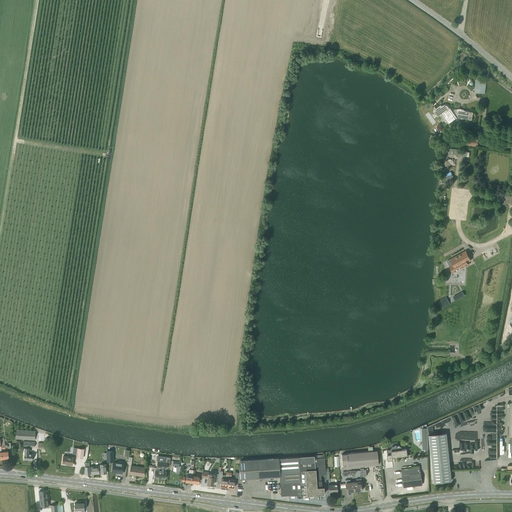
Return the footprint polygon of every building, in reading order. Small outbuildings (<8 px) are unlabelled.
[(489,81),(476,80),(475,88),(489,89),(489,81)] [(443,105),(441,106),(440,104),(434,109),(434,110),(434,112),(435,112),(435,113),(437,116),(441,113),(448,123),(457,117),(472,120),(473,112),(454,109),(454,110),(452,111),(450,107),(449,108),(448,106),(447,105),(446,105),(445,105),(444,105),(443,105)] [(465,138),(464,145),(477,147),(478,139),(465,138)] [(470,260),(465,251),(446,261),(453,273),(468,264),(467,262),(470,260)] [(443,308),(451,304),(446,296),(438,300),(443,308)] [(35,440),(35,431),(16,430),(15,439),(35,440)] [(446,433),(428,434),(433,482),(451,480),(446,433)] [(396,457),(407,455),(406,449),(402,449),(401,447),(399,445),(392,446),(390,448),(390,449),(386,450),(387,460),(392,459),(392,457),(394,457),(394,458),(395,458),(396,458),(396,457)] [(24,460),(32,460),(33,454),(28,454),(29,448),(25,448),(24,460)] [(351,466),(379,465),(378,450),(342,453),(343,469),(352,468),(351,466)] [(280,476),(281,496),(293,495),(297,495),(297,496),(324,494),(323,487),(322,488),(321,475),(326,475),(324,455),(314,456),(279,459),(279,458),(240,460),(238,480),(239,480),(239,478),(246,478),(280,476)] [(72,465),(73,457),(63,456),(62,463),(68,464),(68,465),(72,465)] [(157,471),(165,471),(165,469),(166,469),(167,465),(169,465),(170,457),(158,456),(158,457),(159,457),(158,461),(157,461),(157,471)] [(117,462),(117,463),(113,462),(112,472),(116,472),(116,471),(122,472),(123,464),(123,463),(122,462),(118,462),(117,462)] [(100,466),(92,466),(90,467),(91,474),(100,474),(106,473),(106,464),(100,464),(100,466)] [(143,476),(145,468),(131,466),(130,474),(143,476)] [(402,474),(403,487),(421,485),(419,467),(401,469),(402,474)] [(166,471),(165,471),(157,471),(155,471),(155,478),(165,479),(166,471)] [(218,474),(217,483),(221,483),(220,486),(227,486),(228,481),(228,479),(229,476),(226,475),(222,475),(222,471),(219,471),(218,474)] [(217,483),(218,474),(215,473),(215,474),(208,474),(209,472),(205,472),(202,472),(201,477),(207,478),(207,484),(213,484),(214,481),(217,482),(217,483)] [(354,491),(353,482),(350,482),(350,479),(345,480),(345,484),(346,484),(347,492),(354,491)] [(353,482),(354,491),(362,491),(361,483),(361,482),(361,479),(356,479),(356,481),(353,482)] [(329,492),(337,492),(337,484),(328,485),(329,492)] [(49,506),(48,497),(47,491),(39,492),(40,506),(49,506)] [(81,511),(84,511),(84,502),(75,503),(75,510),(81,510),(81,511)]
